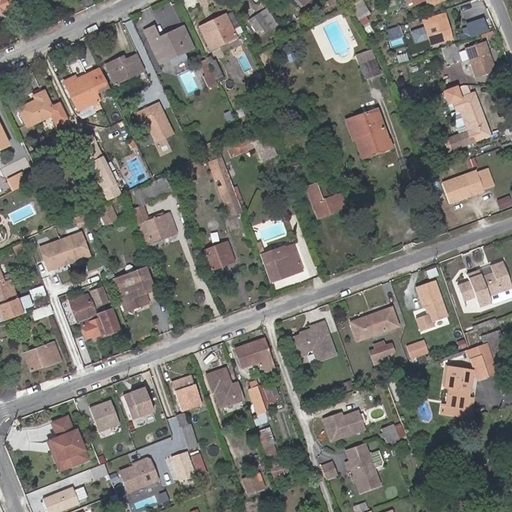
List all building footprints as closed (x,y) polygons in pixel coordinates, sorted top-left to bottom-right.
[(0,0),(0,11),(13,7),(9,0),(0,0)] [(277,25),(266,8),(258,13),(269,30),(277,25)] [(269,30),(258,13),(247,21),(258,37),(269,30)] [(424,27),(410,32),(414,44),(428,39),(430,46),(452,39),(444,13),(422,20),(424,27)] [(236,38),(225,14),(198,27),(210,51),(236,38)] [(485,16),(467,22),(472,36),(490,30),(485,16)] [(152,27),(144,31),(159,64),(168,59),(171,66),(187,59),(183,52),(192,48),(182,27),(158,38),(152,27)] [(494,71),(484,41),(464,48),(475,78),(494,71)] [(460,60),(454,44),(440,48),(446,64),(460,60)] [(372,60),(369,51),(356,56),(359,64),(372,60)] [(122,57),(105,65),(114,85),(144,70),(137,55),(124,61),(122,57)] [(221,76),(214,61),(212,62),(210,57),(206,59),(216,79),(221,76)] [(380,74),(375,59),(372,60),(359,64),(358,65),(363,80),(380,74)] [(199,63),(205,76),(210,73),(204,61),(199,63)] [(108,87),(99,69),(76,80),(74,76),(63,82),(77,111),(98,101),(95,94),(108,87)] [(202,77),(208,88),(215,85),(210,73),(205,76),(202,77)] [(466,96),(462,85),(456,87),(460,98),(466,96)] [(489,135),(473,93),(466,96),(460,98),(456,87),(443,92),(447,104),(452,102),(456,112),(459,110),(467,132),(459,134),(444,140),(448,151),(489,135)] [(68,121),(59,103),(51,107),(43,91),(33,96),(34,100),(17,109),(26,128),(50,116),(55,126),(68,121)] [(95,112),(102,108),(98,101),(77,111),(81,120),(95,113),(95,112)] [(158,104),(135,114),(141,127),(146,125),(154,143),(172,135),(158,104)] [(383,129),(376,110),(345,121),(352,140),(354,139),(383,129)] [(467,132),(459,110),(456,112),(452,113),(459,134),(467,132)] [(276,155),(266,128),(244,138),(225,147),(231,158),(254,148),(260,163),(262,162),(263,161),(276,155)] [(0,150),(8,146),(0,129),(0,150)] [(391,148),(388,141),(383,129),(354,139),(361,158),(391,148)] [(95,143),(102,140),(98,132),(91,136),(81,140),(92,163),(102,158),(95,143)] [(119,193),(102,158),(92,163),(89,164),(106,200),(119,193)] [(240,212),(221,158),(209,163),(215,180),(219,178),(222,186),(218,188),(229,216),(240,212)] [(299,168),(296,160),(281,165),(284,173),(299,168)] [(492,186),(486,169),(476,173),(482,189),(492,186)] [(476,173),(475,171),(441,183),(449,204),(483,191),(482,189),(476,173)] [(27,185),(21,173),(7,180),(13,191),(27,185)] [(148,221),(142,205),(171,192),(164,177),(133,192),(140,207),(132,210),(138,226),(145,245),(173,234),(175,230),(169,213),(148,221)] [(345,208),(339,194),(323,200),(321,201),(315,185),(305,188),(317,218),(345,208)] [(511,207),(508,199),(498,202),(501,211),(511,207)] [(107,224),(119,218),(111,204),(99,211),(107,224)] [(48,270),(88,255),(80,233),(40,247),(48,270)] [(234,261),(226,242),(204,251),(206,256),(210,268),(211,270),(234,261)] [(26,254),(21,244),(12,249),(17,259),(26,254)] [(301,270),(292,245),(284,248),(283,247),(260,255),(270,282),(301,270)] [(511,297),(511,293),(510,289),(511,288),(502,261),(489,266),(492,272),(480,276),(480,274),(468,278),(468,281),(456,285),(462,302),(475,298),(478,308),(490,303),(493,305),(511,297)] [(153,290),(144,268),(112,280),(121,302),(124,312),(148,303),(144,293),(153,290)] [(16,296),(10,281),(4,283),(0,272),(0,301),(1,305),(0,305),(0,307),(5,320),(22,314),(17,299),(16,296)] [(434,281),(416,287),(422,304),(424,304),(425,307),(430,323),(447,317),(434,281)] [(94,316),(92,309),(90,302),(86,295),(69,302),(71,309),(74,315),(77,322),(80,321),(81,329),(84,335),(86,339),(92,337),(99,335),(104,333),(105,335),(111,333),(118,330),(111,310),(110,310),(101,288),(96,290),(90,292),(99,314),(94,316)] [(34,320),(54,313),(50,304),(31,311),(34,320)] [(397,326),(391,308),(350,323),(356,341),(397,326)] [(298,336),(291,339),(297,356),(307,352),(311,350),(316,362),(335,355),(323,323),(310,327),(310,330),(303,332),(304,334),(298,336)] [(505,351),(499,331),(480,337),(482,342),(487,341),(492,355),(505,351)] [(274,368),(264,339),(235,349),(241,368),(260,361),(265,372),(274,368)] [(428,353),(423,340),(406,346),(410,359),(428,353)] [(394,357),(390,344),(384,346),(382,342),(373,345),(375,350),(368,352),(373,364),(394,357)] [(60,360),(53,343),(34,350),(23,354),(29,371),(41,367),(60,360)] [(496,373),(486,343),(468,349),(465,350),(468,359),(469,359),(480,355),(488,376),(496,373)] [(488,376),(480,355),(469,359),(476,381),(477,381),(478,380),(478,381),(488,377),(488,376)] [(468,391),(471,371),(447,367),(444,388),(448,388),(446,406),(446,407),(452,408),(465,410),(467,398),(468,391)] [(243,400),(237,383),(230,385),(224,369),(206,375),(212,392),(213,392),(219,408),(243,400)] [(201,405),(191,376),(171,382),(181,412),(201,405)] [(263,413),(254,388),(244,391),(253,416),(263,413)] [(121,397),(130,420),(151,412),(142,389),(121,397)] [(88,409),(96,433),(118,425),(109,401),(88,409)] [(451,415),(452,408),(446,407),(446,406),(442,405),(440,413),(451,415)] [(330,441),(364,429),(357,412),(341,417),(340,414),(322,420),(330,441)] [(187,424),(183,413),(175,416),(179,427),(180,427),(187,424)] [(64,418),(51,423),(57,438),(47,441),(56,461),(68,456),(72,465),(85,460),(73,431),(70,432),(64,418)] [(197,447),(190,424),(187,424),(180,427),(188,450),(197,447)] [(398,438),(393,424),(380,429),(386,443),(398,438)] [(56,461),(47,441),(45,442),(57,471),(72,465),(68,456),(56,461)] [(368,454),(344,462),(347,470),(350,469),(353,475),(356,483),(359,493),(380,486),(373,468),(381,466),(382,463),(378,451),(368,455),(368,454)] [(194,476),(186,452),(171,457),(180,481),(194,476)] [(209,475),(201,454),(192,457),(200,478),(209,475)] [(134,467),(120,472),(128,494),(158,482),(150,460),(147,459),(142,461),(141,464),(134,467)] [(320,466),(325,479),(335,475),(330,462),(320,466)] [(97,475),(108,470),(104,463),(93,468),(97,475)] [(264,488),(261,481),(258,482),(255,475),(248,478),(241,480),(247,494),(254,491),(264,488)] [(72,488),(42,500),(46,511),(59,511),(79,504),(72,488)] [(430,501),(426,490),(421,492),(424,503),(430,501)] [(365,503),(354,507),(355,511),(362,511),(368,510),(365,503)]
